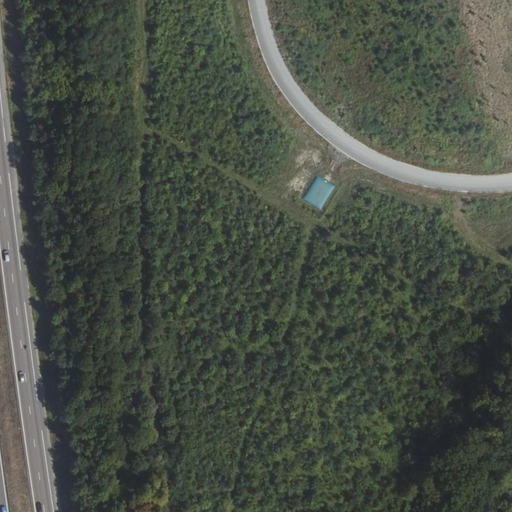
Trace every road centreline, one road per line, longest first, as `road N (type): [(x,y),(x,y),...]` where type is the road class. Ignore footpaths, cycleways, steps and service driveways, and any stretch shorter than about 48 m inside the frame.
road 1 (track): [(143,0),(144,350),(169,466),(166,511)]
road 2 (track): [(511,339),(140,127)]
road 3 (motorway): [(51,511),(0,123)]
road 4 (track): [(229,511),(240,452),(291,321),(310,222)]
